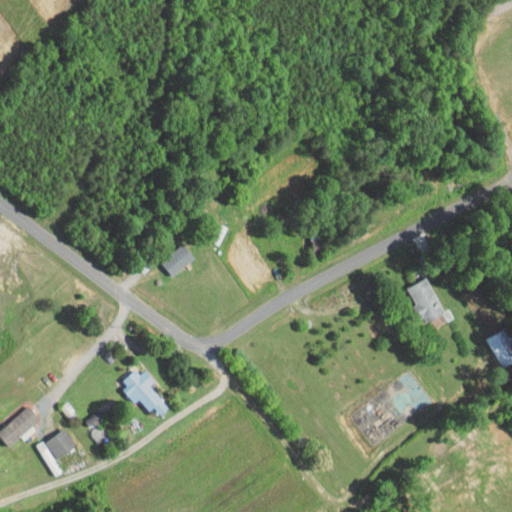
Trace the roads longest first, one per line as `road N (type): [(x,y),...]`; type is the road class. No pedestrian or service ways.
road 1 (residential): [(280,307),(202,352),(0,202)]
road 2 (residential): [(291,0),(263,270),(280,307)]
road 3 (residential): [(511,180),(280,307)]
road 4 (residential): [(48,406),(131,296)]
